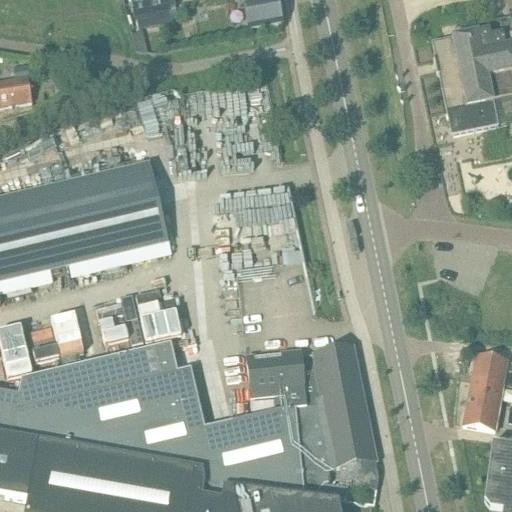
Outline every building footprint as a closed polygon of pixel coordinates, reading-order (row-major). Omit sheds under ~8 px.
[(130,0),(132,3),(135,23),(176,16),(172,0),(130,0)] [(242,0),(245,14),(248,34),(282,28),(277,0),(242,0)] [(432,46),(451,139),(498,129),(493,105),(511,100),(511,26),(511,20),(499,22),(502,37),(491,40),(489,33),(478,35),(452,41),(452,42),(432,46)] [(0,111),(31,106),(27,82),(0,86),(0,111)] [(0,203),(0,287),(167,247),(149,168),(0,203)] [(125,301),(100,306),(108,348),(132,344),(125,301)] [(30,371),(53,368),(50,349),(54,348),(50,324),(24,327),(30,371)] [(19,398),(11,439),(205,474),(206,483),(339,505),(343,506),(345,491),(327,489),(329,473),(375,466),(376,465),(353,351),(313,359),(313,360),(281,363),(280,358),(254,361),(254,366),(247,367),(250,402),(280,399),(281,414),(204,432),(190,373),(178,376),(171,347),(21,382),(19,398)] [(476,359),(471,383),(503,389),(507,365),(476,359)] [(503,389),(471,383),(463,430),(495,436),(503,389)] [(0,393),(0,437),(11,440),(18,397),(0,393)] [(0,437),(0,500),(26,505),(25,511),(339,511),(339,505),(205,489),(204,474),(11,440),(0,437)] [(511,511),(511,450),(498,449),(491,500),(498,509),(503,510),(504,511),(511,511)]
